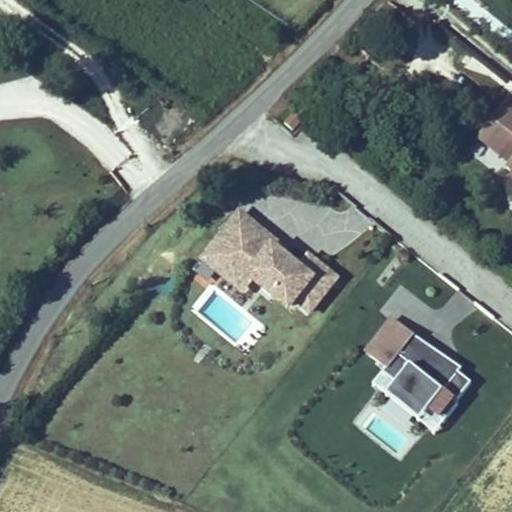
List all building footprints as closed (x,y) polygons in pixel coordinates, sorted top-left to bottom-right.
[(511,107),(506,103),(478,139),(484,144),(498,126),(502,129),(511,116),(511,107)] [(498,126),(484,144),(511,164),(507,168),(511,173),(511,172),(511,116),(502,129),(498,126)] [(298,269),(260,238),(263,234),(238,214),(198,265),(242,300),(250,290),(284,317),(293,306),(306,316),(335,279),(308,257),(298,269)] [(451,377),(435,363),(431,367),(417,356),(420,352),(407,341),(412,335),(411,334),(390,318),(365,350),(385,366),(381,371),(394,382),(391,386),(424,413),(427,409),(443,421),(457,403),(455,401),(470,382),(456,371),(451,377)] [(461,368),(412,335),(407,341),(420,352),(417,356),(431,367),(435,363),(451,377),(456,371),(457,372),(461,368)] [(424,413),(391,386),(385,394),(418,420),(424,413)]
